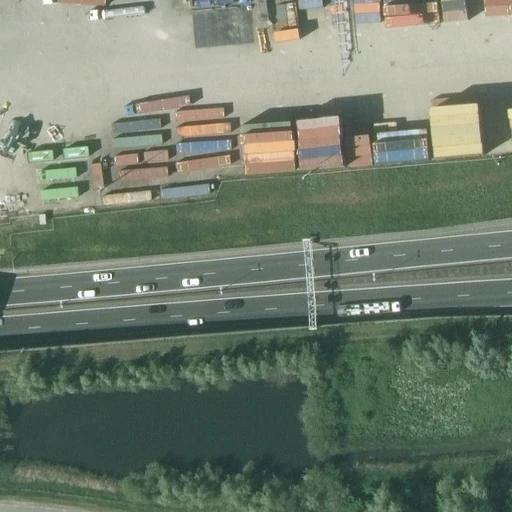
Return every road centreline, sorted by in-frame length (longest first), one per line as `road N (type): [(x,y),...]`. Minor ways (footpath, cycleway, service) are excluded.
road 1 (trunk): [(511,245),(0,292)]
road 2 (trunk): [(0,333),(511,294)]
